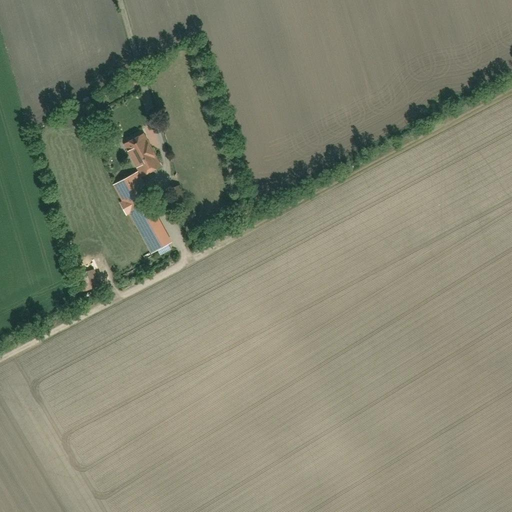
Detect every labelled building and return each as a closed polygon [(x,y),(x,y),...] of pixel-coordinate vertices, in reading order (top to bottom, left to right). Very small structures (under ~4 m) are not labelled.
[(117,130),(109,134),(115,146),(123,142),(117,130)] [(143,134),(125,144),(142,175),(160,166),(143,134)] [(134,177),(115,187),(151,254),(170,244),(134,177)] [(173,192),(181,221),(190,218),(182,190),(173,192)] [(241,215),(244,221),(254,217),(251,211),(241,215)] [(91,274),(80,277),(84,292),(95,289),(91,274)]
